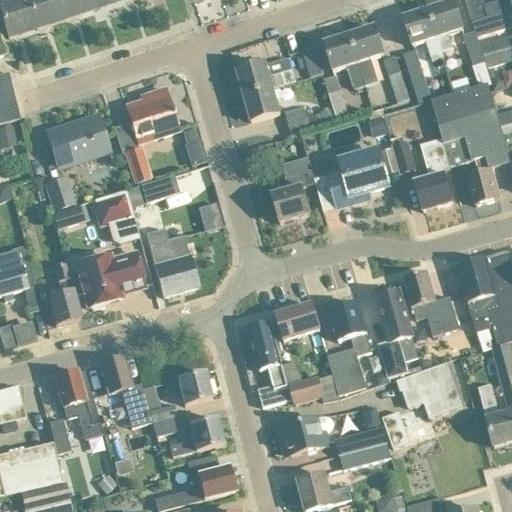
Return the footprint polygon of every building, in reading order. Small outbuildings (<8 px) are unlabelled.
[(9,0),(0,3),(0,10),(3,20),(8,39),(10,39),(8,35),(21,32),(22,35),(36,30),(26,0),(9,0)] [(26,0),(36,30),(38,30),(37,26),(49,23),(50,25),(65,21),(58,0),(26,0)] [(66,20),(65,17),(77,14),(78,16),(94,11),(93,8),(90,0),(58,0),(65,21),(66,20)] [(106,7),(122,2),(121,0),(90,0),(93,8),(105,4),(106,7)] [(466,0),(465,1),(473,25),(511,13),(511,0),(507,0),(485,7),(482,0),(466,0)] [(454,4),(429,12),(443,54),(454,51),(450,37),(463,32),(454,4)] [(444,59),(443,54),(429,12),(403,20),(413,49),(427,44),(433,63),(444,59)] [(511,13),(473,25),(476,34),(477,39),(511,29),(510,26),(511,25),(511,13)] [(339,38),(353,33),(348,21),(335,27),(339,38)] [(375,29),(351,37),(366,88),(379,83),(372,62),(384,58),(375,29)] [(295,33),(277,36),(281,60),(299,57),(295,33)] [(476,34),(465,37),(474,68),(480,89),(480,91),(489,88),(489,86),(492,85),(491,82),(488,70),(484,59),(479,46),(477,39),(476,34)] [(511,36),(499,40),(479,46),(484,59),(511,50),(511,36)] [(366,88),(351,37),(324,46),(334,74),(348,70),(355,91),(366,88)] [(323,77),(320,68),(314,49),(303,53),(312,81),(323,77)] [(511,50),(484,59),(488,70),(511,63),(511,64),(511,50)] [(432,102),(416,53),(404,57),(420,106),(432,102)] [(410,102),(397,60),(385,63),(398,105),(410,102)] [(266,66),(237,74),(244,99),(273,91),(286,88),(297,85),(293,73),(282,76),(270,79),(266,67),(266,66)] [(0,126),(20,122),(10,78),(9,75),(0,77),(0,126)] [(339,126),(351,123),(336,79),(325,83),(339,126)] [(498,80),(491,82),(492,85),(494,93),(505,90),(503,82),(498,80)] [(480,89),(432,103),(450,169),(475,162),(479,175),(467,178),(476,209),(499,202),(491,172),(511,166),(501,129),(497,118),(489,88),(480,91),(480,89)] [(280,117),(273,91),(244,99),(252,125),(280,117)] [(143,104),(127,109),(139,147),(178,134),(173,118),(175,118),(174,114),(172,114),(164,92),(146,97),(149,106),(144,108),(143,104)] [(286,114),(284,115),(291,142),(312,136),(311,135),(310,131),(312,130),(325,127),(334,118),(327,110),(319,117),(309,120),(307,120),(305,109),(286,114)] [(501,129),(511,126),(511,113),(497,118),(501,129)] [(381,119),(368,123),(373,141),(387,137),(381,119)] [(70,136),(67,128),(47,135),(59,172),(109,156),(100,126),(70,136)] [(12,128),(0,131),(0,151),(17,147),(12,128)] [(195,132),(182,136),(186,147),(184,148),(191,170),(206,165),(199,143),(195,132)] [(393,141),(395,149),(403,176),(416,172),(408,146),(405,146),(403,138),(393,141)] [(338,161),(341,170),(328,174),(338,211),(358,205),(356,199),(389,190),(386,178),(384,171),(379,155),(378,150),(338,161)] [(150,180),(140,152),(125,157),(135,185),(150,180)] [(393,152),(379,155),(384,171),(386,178),(399,174),(393,152)] [(255,154),(243,156),(245,169),(257,167),(255,154)] [(316,186),(309,161),(283,169),(286,180),(285,180),(289,193),(272,198),(280,227),(310,218),(302,190),(316,186)] [(453,207),(440,161),(427,164),(432,181),(416,185),(424,214),(453,207)] [(174,178),(141,189),(146,207),(179,196),(174,178)] [(73,208),(65,183),(46,189),(54,214),(73,208)] [(132,219),(126,195),(92,204),(99,230),(113,227),(112,224),(132,219)] [(83,208),(53,217),(58,233),(88,223),(83,208)] [(177,227),(143,236),(147,250),(146,251),(151,269),(155,268),(163,300),(198,290),(190,259),(181,261),(177,243),(180,242),(177,227)] [(30,269),(25,249),(16,251),(17,254),(0,258),(0,299),(3,299),(4,305),(13,302),(12,296),(28,292),(28,290),(36,288),(30,269)] [(145,291),(134,253),(113,259),(112,255),(92,261),(89,259),(79,262),(78,266),(75,267),(87,310),(122,301),(121,297),(145,291)] [(477,336),(493,331),(498,347),(511,343),(511,267),(508,254),(457,270),(477,336)] [(58,285),(62,299),(48,302),(56,329),(81,322),(66,267),(54,270),(58,285)] [(460,332),(451,300),(435,304),(427,275),(405,281),(417,323),(428,320),(433,340),(460,332)] [(380,348),(386,372),(389,380),(409,375),(400,344),(413,340),(400,294),(399,295),(395,291),(387,294),(386,298),(378,301),(391,345),(380,348)] [(312,307),(276,318),(284,345),(320,334),(312,307)] [(372,354),(367,337),(364,326),(359,307),(330,315),(339,345),(351,341),(354,351),(328,359),(335,384),(339,399),(367,391),(358,359),(372,354)] [(47,322),(27,327),(30,339),(50,335),(47,322)] [(273,389),(259,393),(263,411),(292,403),(288,389),(288,388),(287,388),(282,368),(275,344),(270,325),(248,331),(260,374),(269,372),(273,389)] [(0,330),(0,339),(4,353),(16,349),(18,349),(11,327),(0,330)] [(511,407),(511,360),(508,347),(492,351),(508,409),(511,407)] [(123,360),(99,367),(105,386),(108,397),(122,393),(133,431),(147,427),(151,426),(141,391),(140,387),(131,390),(128,380),(123,360)] [(291,388),(293,398),(318,391),(321,401),(322,400),(323,405),(340,402),(339,399),(335,384),(320,388),(317,381),(304,385),(295,364),(282,368),(287,388),(288,388),(288,389),(291,388)] [(449,367),(419,377),(400,383),(410,411),(415,409),(416,411),(421,409),(420,408),(425,406),(430,422),(463,411),(449,367)] [(379,374),(376,380),(379,388),(391,385),(389,380),(388,380),(386,372),(379,374)] [(92,428),(77,373),(54,380),(63,410),(64,410),(67,422),(78,419),(85,443),(102,438),(99,426),(92,428)] [(212,402),(205,375),(178,382),(184,409),(212,402)] [(482,404),(494,450),(511,445),(511,416),(502,420),(491,386),(479,390),(483,404),(482,404)] [(177,420),(174,407),(160,411),(154,388),(142,391),(148,414),(149,413),(152,426),(177,420)] [(19,391),(5,394),(12,422),(15,422),(25,419),(19,391)] [(318,391),(293,398),(296,408),(321,401),(318,391)] [(0,395),(0,425),(12,422),(5,394),(0,395)] [(411,446),(400,415),(383,421),(394,452),(411,446)] [(177,420),(152,426),(156,439),(169,436),(181,433),(177,420)] [(326,420),(318,421),(284,430),(292,459),(330,449),(327,435),(332,431),(334,427),(333,423),(330,420),(326,420)] [(193,443),(170,449),(172,460),(204,452),(223,447),(217,421),(197,426),(190,428),(193,443)] [(12,422),(0,425),(2,435),(17,431),(15,422),(12,422)] [(62,423),(48,426),(53,445),(54,448),(56,457),(69,454),(62,423)] [(384,430),(382,430),(337,442),(341,457),(388,444),(384,430)] [(392,459),(388,444),(341,457),(345,472),(392,459)] [(0,500),(62,486),(56,457),(54,448),(53,445),(0,457),(0,500)] [(216,458),(196,463),(188,465),(192,480),(199,479),(201,489),(154,501),(157,511),(168,511),(235,495),(228,470),(218,472),(215,459),(216,459),(216,458)] [(116,487),(108,477),(97,486),(106,497),(116,487)] [(326,477),(298,484),(305,511),(319,511),(334,508),(334,507),(352,502),(349,489),(331,494),(326,477)] [(64,486),(22,496),(25,511),(70,511),(68,504),(64,486)] [(408,509),(409,511),(446,511),(444,500),(408,509)]
